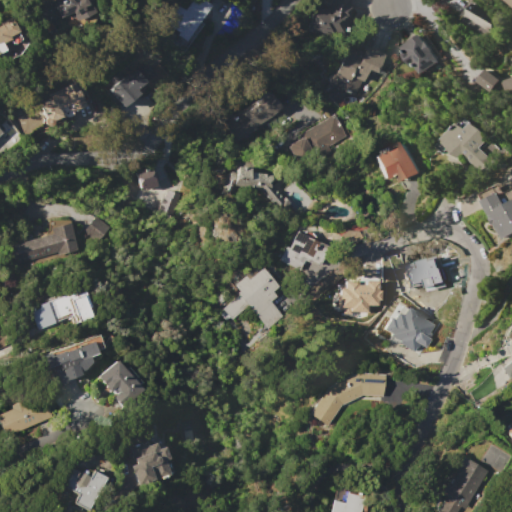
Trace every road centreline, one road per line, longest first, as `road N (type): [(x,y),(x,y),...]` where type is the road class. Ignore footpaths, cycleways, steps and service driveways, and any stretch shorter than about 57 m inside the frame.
road 1 (residential): [(408,511),(402,487),(466,341),(482,280),(474,245),(447,218),(314,279)]
road 2 (residential): [(289,0),(181,101),(146,147),(122,157),(51,158),(0,176)]
